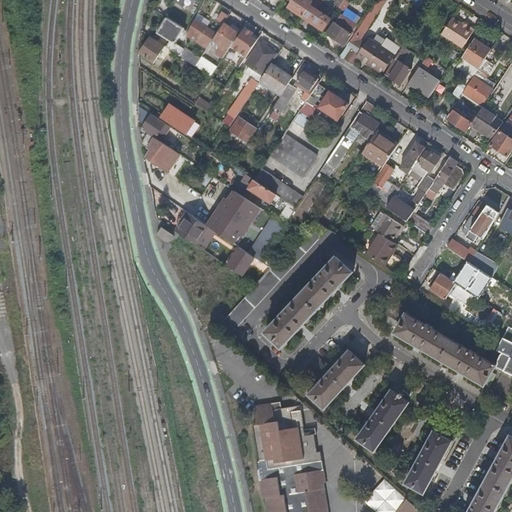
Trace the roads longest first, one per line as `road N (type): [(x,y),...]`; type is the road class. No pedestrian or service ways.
road 1 (tertiary): [(235,511),(202,377),(141,226),(121,79),(134,0)]
road 2 (residential): [(237,0),(485,165)]
road 3 (residential): [(412,274),(485,165)]
